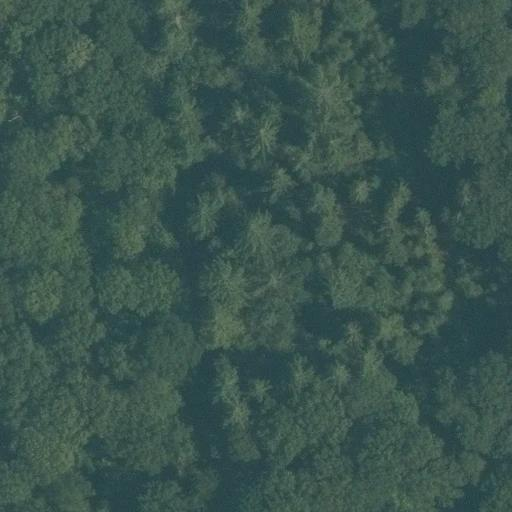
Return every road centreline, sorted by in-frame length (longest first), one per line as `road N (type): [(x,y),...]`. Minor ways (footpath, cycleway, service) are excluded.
road 1 (track): [(144,0),(229,511)]
road 2 (track): [(511,335),(280,467),(220,456)]
